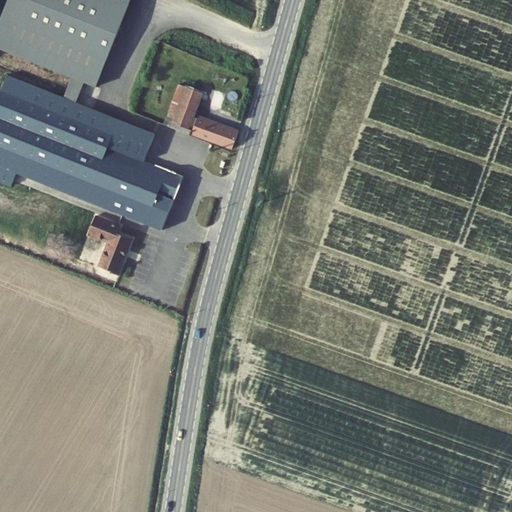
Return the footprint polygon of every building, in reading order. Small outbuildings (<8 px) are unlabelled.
[(0,42),(79,75),(76,84),(88,89),(92,80),(103,85),(137,0),(15,0),(0,37),(0,42)] [(11,71),(0,99),(0,141),(172,211),(187,174),(147,158),(159,131),(83,101),(88,89),(76,84),(71,96),(11,71)] [(189,79),(176,117),(193,125),(192,128),(233,145),(237,127),(198,110),(197,113),(193,111),(202,84),(189,79)] [(0,141),(0,176),(15,183),(20,169),(166,227),(172,211),(0,141)] [(209,209),(207,218),(213,219),(216,210),(209,209)] [(97,212),(90,230),(109,238),(100,262),(112,267),(112,269),(120,272),(120,270),(119,270),(133,235),(119,230),(122,222),(97,212)]
